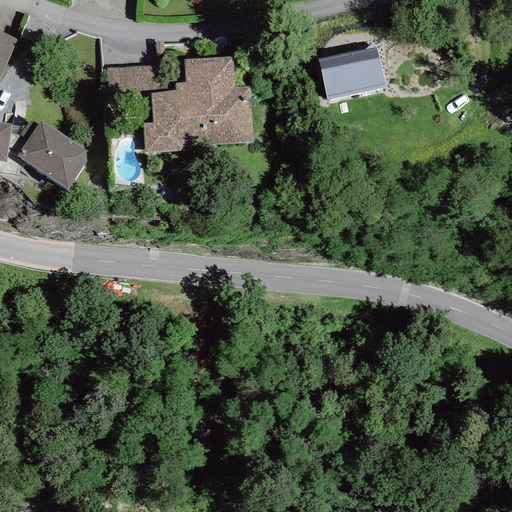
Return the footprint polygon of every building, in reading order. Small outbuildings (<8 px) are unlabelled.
[(0,33),(0,76),(16,40),(0,33)] [(376,47),(317,60),(326,100),(384,87),(376,47)] [(179,146),(252,143),(249,88),(234,88),(233,57),(183,60),(185,82),(174,84),(175,90),(150,94),(152,123),(142,124),(145,152),(179,151),(179,146)] [(27,140),(37,125),(29,120),(20,135),(27,140)] [(90,155),(40,121),(37,125),(27,140),(16,156),(67,189),(90,155)] [(11,125),(0,122),(0,161),(5,163),(11,125)]
